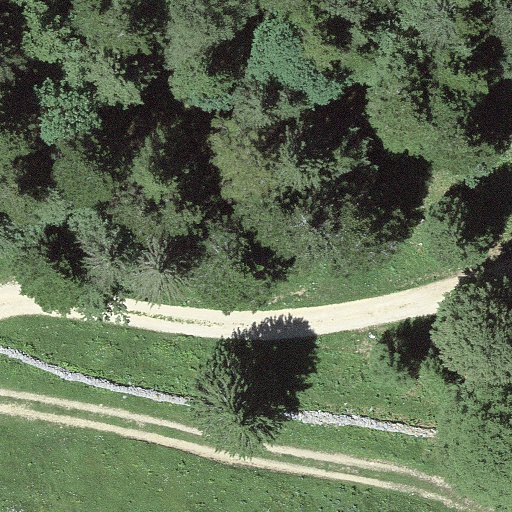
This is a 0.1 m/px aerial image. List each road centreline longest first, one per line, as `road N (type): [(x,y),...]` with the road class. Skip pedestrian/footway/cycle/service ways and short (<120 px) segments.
road 1 (track): [(0,401),(98,415),(511,509)]
road 2 (track): [(511,282),(388,312),(295,323),(151,317),(82,302),(0,305)]
